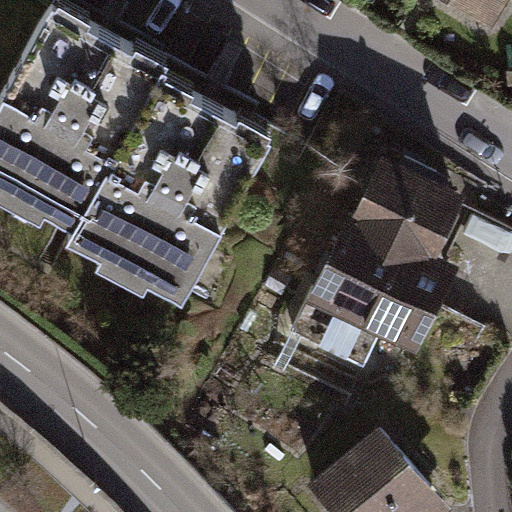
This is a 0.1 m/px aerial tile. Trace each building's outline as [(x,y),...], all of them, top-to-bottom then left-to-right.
[(0,0),(0,68),(38,0),(0,0)] [(511,3),(511,0),(461,0),(500,23),(511,3)] [(141,69),(40,15),(0,82),(0,194),(51,225),(141,69)] [(244,139),(141,80),(51,235),(154,294),(244,139)] [(375,150),(305,298),(411,347),(452,261),(431,251),(460,190),(375,150)] [(438,511),(378,428),(305,481),(327,511),(438,511)]
